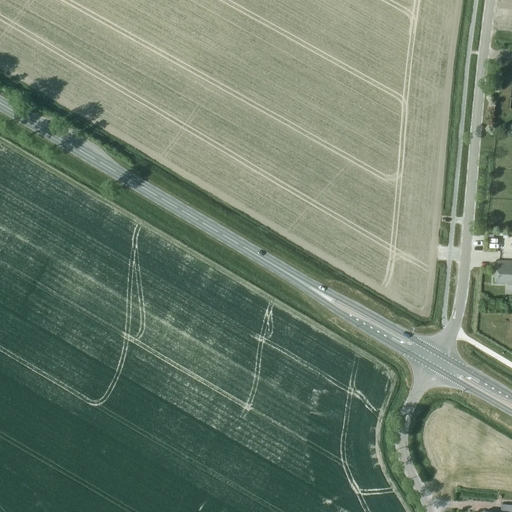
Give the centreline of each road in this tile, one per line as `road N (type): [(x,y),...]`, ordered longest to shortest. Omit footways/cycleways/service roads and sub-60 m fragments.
road 1 (secondary): [(0,105),(434,360)]
road 2 (tertiary): [(434,360),(458,311),(489,0)]
road 3 (tertiary): [(429,511),(401,442),(403,416),(434,360)]
